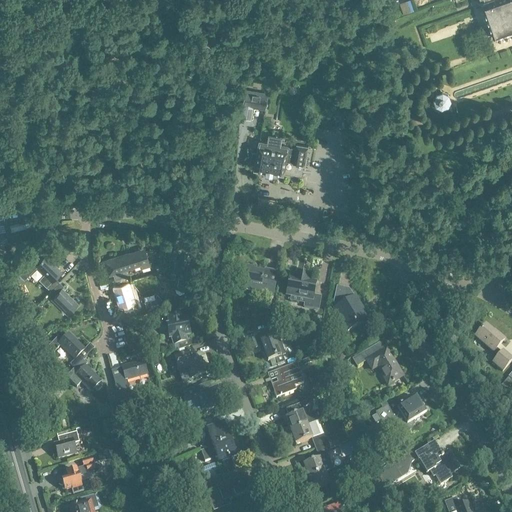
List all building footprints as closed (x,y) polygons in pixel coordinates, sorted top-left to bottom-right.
[(414,11),(410,0),(408,0),(402,2),(399,3),(403,15),(414,11)] [(511,0),(484,0),(486,3),(482,5),(494,39),(511,32),(511,0)] [(253,107),(254,107),(264,109),(265,106),(267,93),(245,89),(242,105),(243,105),(240,118),(250,120),(253,107)] [(442,92),(436,94),(433,100),(435,107),(441,110),(448,107),(450,101),(448,95),(442,92)] [(286,161),(294,163),(293,165),(305,167),(308,147),(297,145),(296,149),(289,148),(289,147),(259,141),(257,154),(253,153),(251,162),(255,163),(254,171),(284,176),(286,161)] [(114,278),(126,275),(125,268),(140,264),(141,268),(149,266),(144,248),(104,259),(107,273),(112,272),(114,278)] [(178,260),(174,287),(175,287),(175,288),(176,292),(180,294),(183,293),(185,290),(185,288),(189,289),(193,261),(188,260),(189,253),(177,251),(176,259),(178,260)] [(50,292),(60,282),(56,278),(61,272),(45,256),(42,260),(35,253),(27,260),(35,268),(36,267),(44,274),(38,280),(50,292)] [(35,268),(27,260),(16,271),(24,279),(35,268)] [(258,292),(257,296),(272,299),(276,283),(262,280),(264,271),(253,269),(254,267),(245,265),(241,289),(258,292)] [(126,275),(114,278),(115,284),(112,285),(118,307),(122,306),(124,313),(136,309),(127,281),(128,281),(126,275)] [(289,303),(303,305),(302,309),(318,312),(321,298),(314,297),(315,294),(313,294),(316,283),(310,282),(310,279),(292,275),(292,278),(288,278),(284,297),(290,299),(289,303)] [(60,282),(50,292),(48,294),(68,315),(78,304),(62,289),(64,286),(60,282)] [(337,286),(334,302),(341,315),(339,316),(347,332),(368,320),(362,310),(362,311),(354,297),(353,298),(348,291),(345,290),(345,288),(337,286)] [(163,294),(156,293),(155,299),(145,301),(147,310),(161,306),(163,294)] [(25,301),(23,301),(26,313),(27,314),(36,305),(34,302),(25,301)] [(273,308),(266,307),(265,313),(272,315),(273,308)] [(23,309),(13,312),(15,318),(25,315),(23,309)] [(168,324),(166,324),(169,339),(171,339),(176,351),(192,346),(190,340),(187,341),(185,336),(190,335),(187,320),(182,321),(182,315),(168,316),(168,324)] [(321,318),(313,316),(311,324),(320,325),(321,318)] [(486,325),(475,337),(493,352),(504,339),(497,334),(486,325)] [(284,362),(282,356),(285,356),(277,333),(275,334),(273,329),(251,337),(256,349),(263,347),(268,362),(270,361),(275,359),(277,365),(284,362)] [(85,350),(84,350),(69,335),(62,342),(58,337),(48,348),(54,353),(60,346),(75,360),(79,356),(85,350)] [(384,350),(379,342),(361,353),(371,371),(376,368),(387,386),(402,377),(396,367),(398,366),(393,357),(391,358),(386,349),(384,350)] [(511,357),(503,350),(491,363),(502,373),(511,361),(511,357)] [(201,379),(207,377),(206,375),(207,375),(210,374),(204,356),(195,359),(192,352),(176,357),(174,358),(175,362),(178,372),(186,369),(189,380),(191,380),(200,377),(201,379)] [(106,368),(114,367),(114,359),(106,359),(106,368)] [(83,360),(71,373),(67,378),(77,387),(82,383),(92,392),(94,391),(95,392),(99,393),(102,389),(102,386),(100,384),(102,382),(86,367),(88,365),(83,360)] [(121,368),(122,370),(123,375),(113,379),(117,390),(121,403),(131,400),(132,399),(127,381),(147,375),(143,361),(121,368)] [(281,381),(271,385),(276,398),(296,390),(294,386),(304,383),(297,363),(278,370),(281,381)] [(329,380),(325,382),(328,390),(342,385),(336,368),(327,371),(329,380)] [(50,384),(55,380),(51,375),(46,380),(50,384)] [(203,393),(201,386),(183,393),(186,399),(183,400),(189,416),(201,412),(205,410),(205,412),(214,409),(213,407),(221,404),(218,397),(215,388),(211,390),(203,393)] [(306,402),(305,402),(286,410),(289,418),(285,420),(290,433),(308,426),(312,424),(317,423),(318,422),(321,421),(321,420),(318,419),(316,417),(314,415),(312,412),(311,410),(311,407),(312,404),(313,401),(314,399),(306,402)] [(425,413),(416,399),(402,407),(398,400),(388,407),(385,403),(380,406),(382,410),(376,414),(382,424),(391,422),(391,424),(392,427),(393,429),(395,431),(397,432),(400,433),(402,433),(404,433),(407,432),(409,431),(411,429),(412,427),(413,425),(414,423),(414,420),(425,413)] [(120,403),(110,406),(113,418),(116,417),(123,414),(120,403)] [(113,418),(110,408),(98,411),(101,421),(113,418)] [(124,417),(116,419),(119,427),(126,425),(124,417)] [(200,448),(206,449),(208,449),(211,448),(214,447),(230,441),(224,425),(221,426),(209,430),(206,422),(197,425),(181,431),(183,436),(186,435),(199,430),(200,430),(204,431),(203,432),(203,434),(200,448)] [(308,426),(290,433),(295,446),(312,439),(315,448),(315,449),(317,449),(329,444),(327,439),(326,439),(325,439),(323,440),(322,436),(313,439),(308,426)] [(69,440),(55,444),(58,457),(76,452),(74,445),(76,443),(79,442),(77,431),(67,434),(69,440)] [(438,449),(446,445),(444,440),(435,444),(438,449)] [(234,450),(230,441),(214,447),(211,448),(208,449),(206,449),(201,451),(205,462),(216,458),(217,462),(218,465),(237,458),(234,450)] [(317,449),(315,449),(319,460),(303,466),(308,479),(326,472),(333,469),(328,456),(326,452),(331,450),(330,449),(329,444),(317,449)] [(433,444),(414,455),(418,461),(419,460),(427,473),(429,472),(433,477),(435,476),(440,485),(451,478),(450,475),(452,473),(461,467),(450,451),(440,457),(433,444)] [(373,463),(377,470),(391,462),(387,455),(373,463)] [(83,467),(86,466),(87,472),(91,471),(95,469),(92,458),(81,461),(83,467)] [(217,475),(214,465),(199,470),(201,474),(193,477),(195,483),(217,475)] [(93,479),(91,471),(87,472),(86,466),(83,467),(66,472),(67,476),(61,478),(61,479),(60,481),(62,489),(64,490),(64,491),(71,490),(73,495),(84,492),(81,483),(93,479)] [(326,472),(308,479),(313,492),(331,485),(326,472)] [(221,476),(203,483),(213,511),(231,505),(229,500),(235,497),(235,496),(249,491),(243,476),(224,484),(221,476)] [(341,484),(330,489),(332,495),(344,491),(341,484)] [(384,495),(381,485),(360,492),(363,501),(384,495)] [(72,511),(93,511),(93,509),(99,507),(95,495),(81,498),(83,505),(72,508),(72,511)] [(456,498),(445,502),(448,511),(483,511),(482,511),(471,511),(468,503),(459,506),(456,498)]
